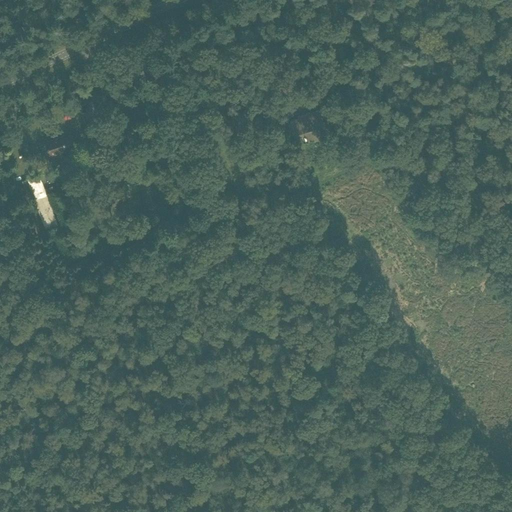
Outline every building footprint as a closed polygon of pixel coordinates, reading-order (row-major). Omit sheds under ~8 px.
[(277,59),(269,65),(279,77),(279,78),(287,72),(277,59)] [(259,108),(259,109),(271,105),(263,85),(252,89),(259,108)] [(324,126),(319,110),(297,116),(301,130),(314,127),(314,129),(324,126)] [(45,142),(48,152),(50,156),(65,152),(66,155),(77,151),(75,145),(71,135),(62,138),(62,137),(45,142)] [(46,194),(39,175),(28,179),(35,198),(46,194)]
